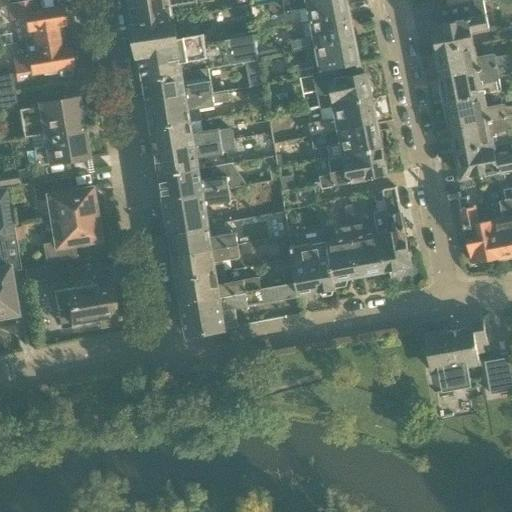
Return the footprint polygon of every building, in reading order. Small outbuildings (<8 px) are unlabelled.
[(62,7),(35,12),(32,0),(30,0),(7,4),(9,21),(26,18),(27,29),(23,30),(25,42),(34,41),(59,36),(57,26),(61,25),(65,24),(62,7)] [(172,7),(198,3),(213,0),(145,0),(131,2),(134,24),(134,27),(175,20),(172,7)] [(303,24),(350,15),(346,0),(289,0),(284,1),(286,12),(300,9),(303,24)] [(437,53),(474,46),(471,32),(488,29),(481,0),(480,0),(448,7),(451,23),(432,27),(437,53)] [(355,41),(353,28),(354,24),(353,20),(350,17),(350,15),(303,24),(305,38),(291,41),(293,51),(308,48),(354,40),(355,41)] [(255,38),(207,47),(204,33),(178,38),(175,20),(134,27),(139,56),(140,64),(141,64),(144,83),(208,72),(259,63),(255,38)] [(0,95),(14,93),(12,82),(32,79),(32,74),(36,73),(72,67),(69,49),(61,50),(59,36),(34,41),(34,42),(26,44),(28,59),(13,61),(16,75),(0,77),(0,95)] [(360,65),(355,41),(354,40),(308,48),(311,63),(296,66),(298,77),(313,74),(336,69),(360,65)] [(511,55),(507,56),(498,58),(493,55),(477,58),(474,46),(437,53),(442,78),(511,63),(511,55)] [(510,73),(508,65),(511,64),(511,63),(442,78),(443,87),(441,89),(443,104),(498,92),(496,79),(498,78),(502,75),(510,73)] [(336,106),(372,99),(372,96),(373,92),(372,88),(370,86),(368,76),(365,74),(338,79),(336,69),(313,74),(320,109),(336,106)] [(214,93),(212,82),(209,82),(208,72),(144,83),(148,107),(229,93),(228,90),(214,93)] [(261,74),(248,76),(250,87),(263,85),(261,74)] [(452,128),(511,115),(511,107),(508,109),(503,104),(487,107),(485,97),(499,94),(498,92),(443,104),(446,118),(450,120),(452,128)] [(0,110),(17,107),(14,93),(0,95),(0,110)] [(216,107),(215,104),(230,101),(229,93),(148,107),(152,131),(202,122),(202,121),(200,110),(216,107)] [(25,138),(45,134),(82,127),(82,124),(84,123),(82,112),(80,112),(77,98),(41,104),(40,101),(31,103),(32,108),(20,111),(25,138)] [(314,136),(378,124),(372,99),(336,106),(338,119),(311,124),(314,136)] [(511,125),(511,115),(452,128),(454,139),(453,143),(454,147),(456,150),(456,152),(510,141),(507,129),(510,126),(511,125)] [(230,128),(220,130),(220,128),(204,131),(202,122),(152,131),(156,155),(235,141),(233,130),(230,128)] [(329,160),(383,149),(378,124),(314,136),(316,149),(326,147),(329,160)] [(82,127),(45,134),(47,146),(34,148),(38,166),(87,158),(82,127)] [(224,154),(224,153),(234,151),(236,148),(235,141),(156,155),(160,179),(200,172),(198,159),(224,154)] [(504,173),(511,171),(511,144),(511,145),(511,155),(497,158),(495,145),(510,142),(510,141),(456,152),(462,179),(463,179),(465,188),(505,180),(504,173)] [(329,160),(332,176),(323,177),(325,188),(388,176),(386,166),(387,161),(386,155),(383,151),(383,149),(329,160)] [(213,178),(201,180),(200,172),(160,179),(164,201),(230,190),(230,189),(234,188),(230,163),(211,166),(213,178)] [(0,189),(8,188),(8,187),(20,185),(18,171),(0,173),(0,189)] [(282,190),(294,188),(292,176),(280,178),(282,190)] [(50,221),(97,214),(94,197),(93,197),(92,187),(71,191),(69,178),(58,179),(59,184),(34,188),(36,202),(47,200),(50,221)] [(13,228),(13,226),(8,188),(0,189),(0,316),(16,314),(9,272),(21,270),(20,267),(18,254),(16,245),(16,242),(13,228)] [(511,256),(511,189),(504,191),(505,197),(502,202),(505,218),(492,220),(499,259),(502,258),(506,259),(510,259),(511,256)] [(169,234),(209,227),(206,206),(232,202),(230,190),(164,201),(169,234)] [(376,216),(377,222),(386,272),(412,267),(400,202),(399,203),(397,194),(389,195),(390,203),(389,203),(391,214),(376,216)] [(499,259),(492,220),(479,223),(476,207),(470,205),(469,198),(460,200),(473,264),(499,259)] [(359,225),(357,215),(355,204),(346,206),(359,276),(372,274),(376,275),(379,274),(383,272),(386,272),(377,222),(359,225)] [(349,278),(359,276),(346,206),(347,216),(339,218),(341,229),(324,232),(326,243),(335,289),(336,289),(347,287),(349,278)] [(97,214),(50,221),(54,243),(43,244),(46,262),(77,257),(75,245),(101,241),(99,229),(100,229),(97,214)] [(173,257),(239,245),(237,234),(211,238),(209,227),(169,234),(173,257)] [(335,289),(326,243),(308,246),(308,245),(299,246),(297,234),(288,235),(299,296),(318,292),(318,293),(319,292),(324,297),(333,295),(335,289)] [(226,273),(224,261),(242,258),(239,245),(173,257),(177,281),(226,273)] [(44,267),(24,270),(26,283),(46,280),(44,267)] [(260,279),(228,284),(226,273),(177,281),(181,305),(246,294),(281,287),(261,290),(260,279)] [(91,324),(90,321),(98,320),(100,330),(118,327),(116,314),(114,315),(109,285),(96,287),(96,284),(54,292),(57,309),(70,307),(73,327),(91,324)] [(249,306),(283,300),(281,287),(246,294),(181,305),(187,336),(238,327),(235,308),(248,306),(249,306)] [(444,371),(447,392),(472,387),(468,366),(480,364),(478,354),(484,352),(483,344),(488,343),(484,323),(464,327),(464,329),(425,336),(432,373),(444,371)] [(511,363),(487,368),(491,395),(511,390),(511,363)]
